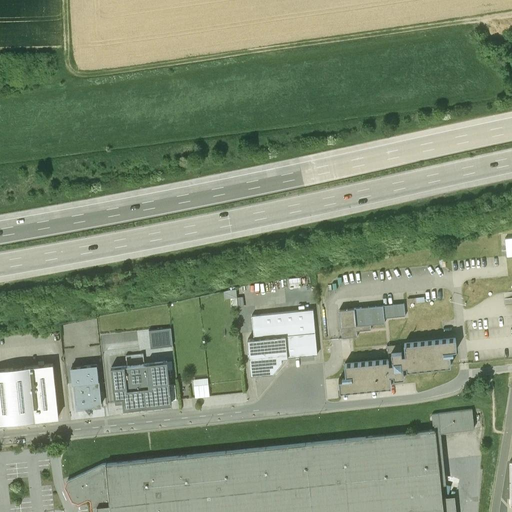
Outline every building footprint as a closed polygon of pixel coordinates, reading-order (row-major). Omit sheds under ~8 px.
[(235,288),(223,289),(224,297),(236,296),(235,288)] [(404,302),(339,309),(342,337),(357,335),(357,330),(371,328),(371,323),(385,321),(384,317),(405,315),(404,302)] [(254,338),(248,339),(251,374),(273,372),(282,361),(282,357),(317,354),(313,309),(252,315),(254,338)] [(388,358),(344,363),(346,374),(344,374),(344,378),(339,378),(340,390),(391,385),(390,374),(393,374),(394,377),(404,376),(404,373),(407,372),(407,369),(451,365),(450,353),(452,353),(451,350),(456,349),(455,337),(404,342),(405,353),(402,354),(401,350),(391,351),(391,355),(388,355),(388,358)] [(126,364),(113,365),(116,403),(123,402),(124,408),(173,404),(172,402),(169,361),(144,363),(143,354),(125,355),(126,364)] [(54,363),(0,367),(0,420),(59,415),(54,363)] [(97,364),(71,367),(75,408),(101,405),(97,364)] [(208,383),(194,385),(195,397),(210,395),(208,383)] [(472,410),(431,414),(432,425),(434,425),(434,430),(436,430),(436,434),(474,430),(472,410)] [(434,430),(106,464),(106,463),(102,464),(67,480),(64,486),(71,501),(77,502),(84,499),(87,497),(91,499),(95,501),(96,511),(455,511),(454,497),(442,498),(436,434),(436,430),(434,430)]
